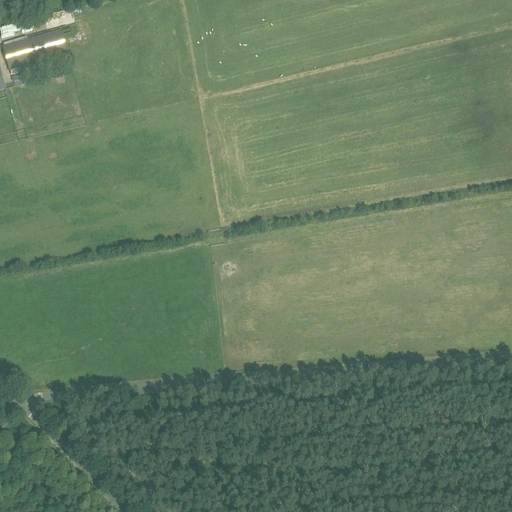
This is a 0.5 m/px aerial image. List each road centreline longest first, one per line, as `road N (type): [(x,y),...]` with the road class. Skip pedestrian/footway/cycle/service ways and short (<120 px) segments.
road 1 (unclassified): [(17,400),(511,359)]
road 2 (unclassified): [(124,511),(17,400)]
